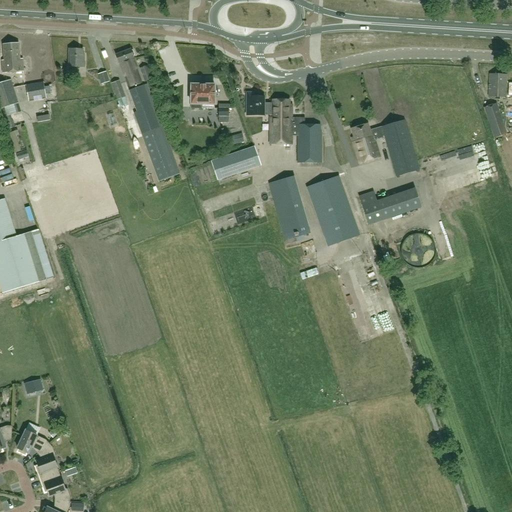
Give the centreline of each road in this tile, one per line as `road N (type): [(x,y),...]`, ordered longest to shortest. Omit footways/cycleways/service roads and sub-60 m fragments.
road 1 (unclassified): [(511,58),(397,54),(291,75)]
road 2 (primary): [(0,11),(217,30)]
road 3 (primary): [(511,32),(372,23)]
